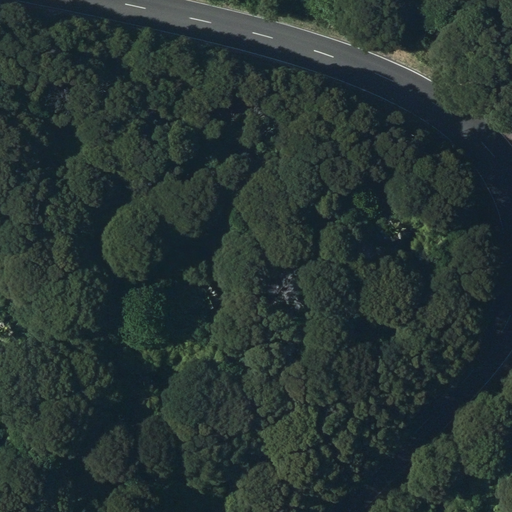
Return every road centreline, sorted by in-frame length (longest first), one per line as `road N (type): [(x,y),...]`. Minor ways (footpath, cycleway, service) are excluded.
road 1 (tertiary): [(103,0),(298,48),(416,95),(461,127),(511,191)]
road 2 (tertiary): [(511,307),(463,383),(342,511)]
